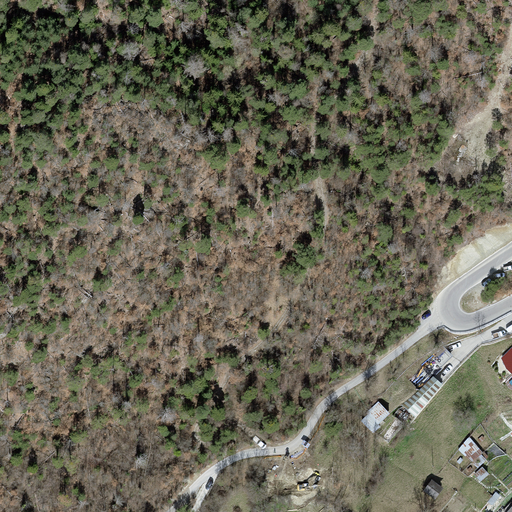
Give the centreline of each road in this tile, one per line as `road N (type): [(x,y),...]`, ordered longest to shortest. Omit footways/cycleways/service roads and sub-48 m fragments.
road 1 (track): [(389,0),(359,65),(315,124),(328,232),(319,260),(197,427),(201,439),(211,440),(240,427),(270,451)]
road 2 (tertiary): [(511,248),(456,288),(448,304),(466,323),(511,303)]
